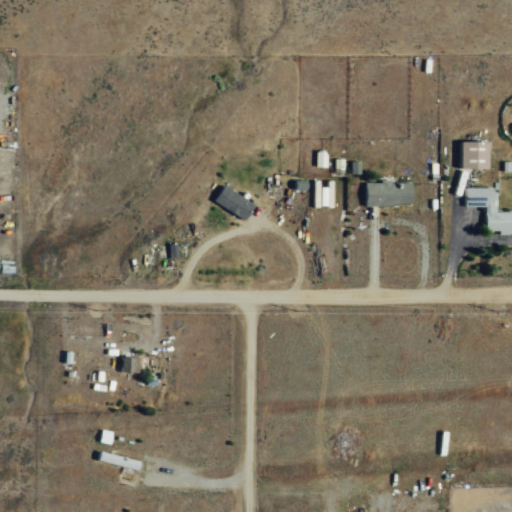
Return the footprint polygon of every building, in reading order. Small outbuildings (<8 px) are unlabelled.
[(458,140),(458,167),(485,168),(486,140),(458,140)] [(313,166),(324,166),(324,150),(313,150),(313,166)] [(330,206),(330,183),(317,183),(317,180),(311,180),(311,206),(330,206)] [(362,181),(363,205),(410,204),(409,180),(362,181)] [(244,218),(251,200),(218,186),(211,203),(244,218)] [(483,206),(483,230),(496,230),(496,234),(511,233),(511,209),(494,210),(494,186),(462,186),(462,206),(483,206)] [(137,372),(138,357),(119,356),(118,371),(137,372)] [(95,460),(135,469),(137,459),(97,451),(95,460)]
